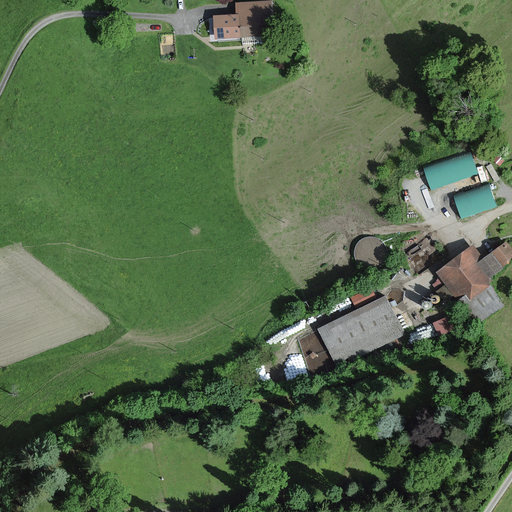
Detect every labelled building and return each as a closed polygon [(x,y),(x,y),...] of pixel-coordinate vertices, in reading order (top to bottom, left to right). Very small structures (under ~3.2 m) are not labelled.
[(269,2),(236,5),(237,16),(239,37),(272,34),(269,2)] [(215,18),(217,39),(239,37),(237,16),(215,18)] [(425,171),(432,188),(476,173),(469,155),(425,171)] [(494,205),(488,187),(455,198),(461,216),(494,205)] [(353,244),(361,260),(383,250),(375,233),(353,244)] [(511,256),(511,250),(506,243),(491,253),(502,266),(511,256)] [(480,259),(471,247),(436,273),(461,305),(490,283),(475,263),(480,259)] [(500,270),(489,255),(478,264),(489,278),(500,270)] [(373,284),(352,293),(357,305),(378,296),(373,284)] [(383,297),(319,330),(334,360),(399,327),(383,297)] [(433,319),(439,333),(456,327),(450,313),(433,319)]
